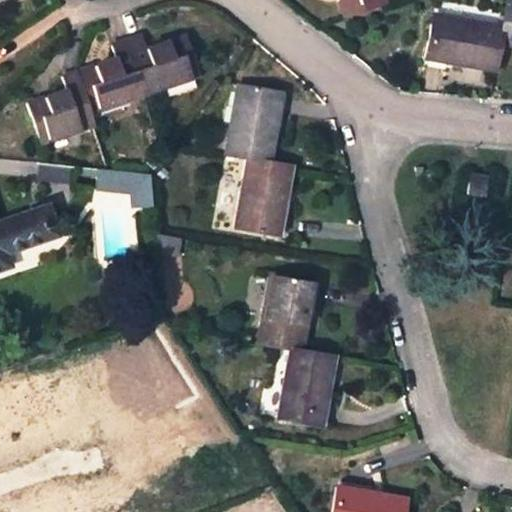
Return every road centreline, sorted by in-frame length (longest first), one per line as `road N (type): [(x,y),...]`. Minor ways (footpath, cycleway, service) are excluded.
road 1 (residential): [(511,479),(449,467),(365,165),(390,110)]
road 2 (residential): [(251,0),(390,110)]
road 3 (residential): [(390,110),(511,119)]
